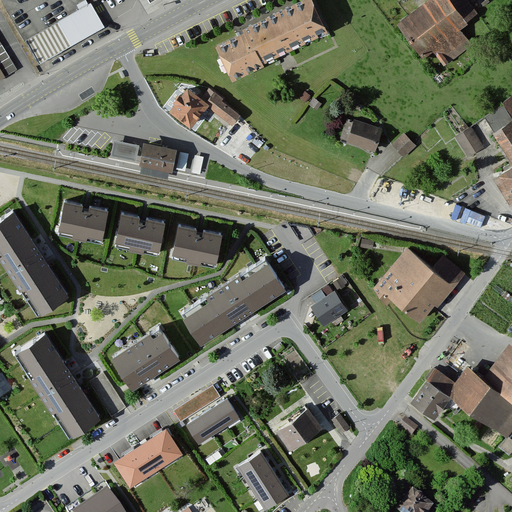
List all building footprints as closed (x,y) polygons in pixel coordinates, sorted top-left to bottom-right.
[(310,0),(305,0),(245,29),(247,33),(260,60),(325,29),(310,0)] [(426,0),(397,22),(422,56),(431,50),(442,65),(471,44),(459,28),(479,14),(468,0),(426,0)] [(90,3),(25,38),(39,63),(103,27),(90,3)] [(233,77),(262,63),(260,60),(247,33),(218,47),(233,77)] [(0,79),(17,70),(0,41),(0,79)] [(188,89),(173,109),(191,123),(206,103),(188,89)] [(222,97),(215,92),(206,103),(232,123),(239,114),(220,100),(222,97)] [(511,95),(503,102),(511,115),(511,95)] [(511,119),(511,118),(489,132),(508,165),(492,175),(506,200),(510,198),(511,201),(511,119)] [(349,120),(342,139),(374,150),(381,131),(349,120)] [(484,147),(470,127),(455,137),(469,158),(484,147)] [(415,145),(405,134),(394,144),(404,156),(415,145)] [(140,143),(114,138),(111,156),(137,161),(140,143)] [(174,151),(142,144),(137,165),(169,171),(174,151)] [(200,171),(204,154),(196,152),(192,169),(200,171)] [(109,206),(63,196),(56,226),(102,236),(109,206)] [(15,207),(0,215),(0,249),(38,311),(68,293),(15,207)] [(165,219),(121,209),(114,238),(159,247),(165,219)] [(225,231),(179,222),(173,252),(219,261),(225,231)] [(419,318),(459,271),(443,257),(432,269),(410,250),(380,285),(419,318)] [(271,257),(185,312),(205,342),(290,287),(271,257)] [(335,290),(309,306),(322,326),(347,309),(335,290)] [(160,324),(112,355),(134,387),(181,356),(160,324)] [(46,329),(15,348),(71,435),(101,416),(46,329)] [(511,347),(510,346),(486,380),(511,397),(511,347)] [(511,432),(511,397),(486,380),(466,367),(455,383),(434,369),(425,384),(447,399),(508,439),(511,432)] [(213,383),(173,409),(181,420),(220,395),(213,383)] [(447,399),(425,384),(411,403),(433,418),(447,399)] [(240,415),(228,396),(187,422),(199,441),(240,415)] [(312,406),(278,430),(292,449),(325,424),(312,406)] [(340,410),(331,417),(342,429),(350,423),(340,410)] [(406,415),(399,425),(412,434),(419,424),(406,415)] [(129,483),(183,450),(167,423),(112,456),(129,483)] [(289,492),(261,449),(237,464),(265,507),(289,492)] [(122,511),(107,489),(73,511),(122,511)] [(411,490),(395,511),(431,511),(435,507),(411,490)]
